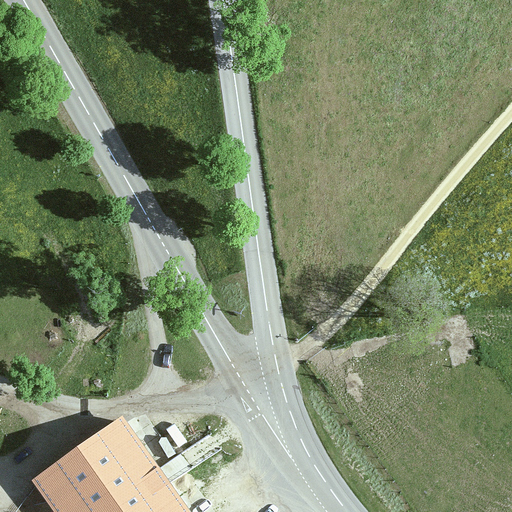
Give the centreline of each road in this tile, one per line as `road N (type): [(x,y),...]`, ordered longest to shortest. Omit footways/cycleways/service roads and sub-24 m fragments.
road 1 (tertiary): [(338,501),(294,462),(261,414),(23,0)]
road 2 (secondary): [(338,501),(301,441),(277,368),(222,0)]
road 3 (track): [(277,368),(336,323),(511,111)]
